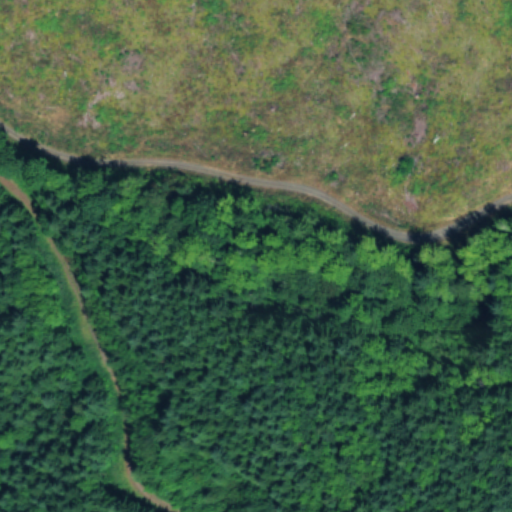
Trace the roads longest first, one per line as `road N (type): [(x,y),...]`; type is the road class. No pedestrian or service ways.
road 1 (residential): [(511,110),(308,166),(70,166),(0,138)]
road 2 (track): [(142,511),(0,253)]
